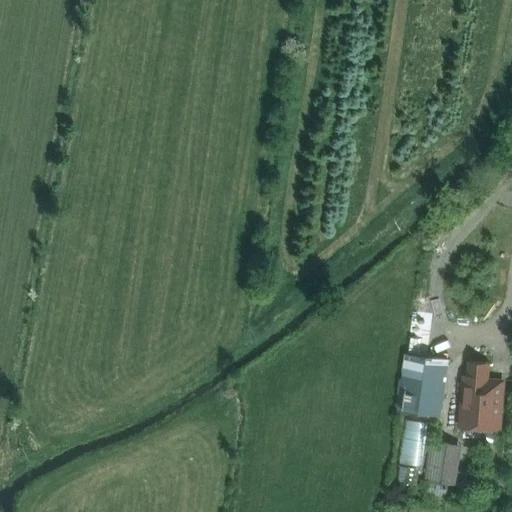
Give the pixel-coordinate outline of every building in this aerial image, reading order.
[(407,353),(399,411),(439,416),(447,358),(407,353)] [(488,395),(490,362),(468,360),(467,375),(464,374),(463,393),(464,393),(461,427),(462,427),(462,423),(487,425),(487,428),(490,395),(488,395)] [(400,462),(419,465),(426,422),(407,419),(400,462)] [(456,484),(462,444),(431,439),(425,480),(429,480),(427,495),(447,498),(449,483),(456,484)] [(401,465),(399,481),(417,484),(419,468),(401,465)]
